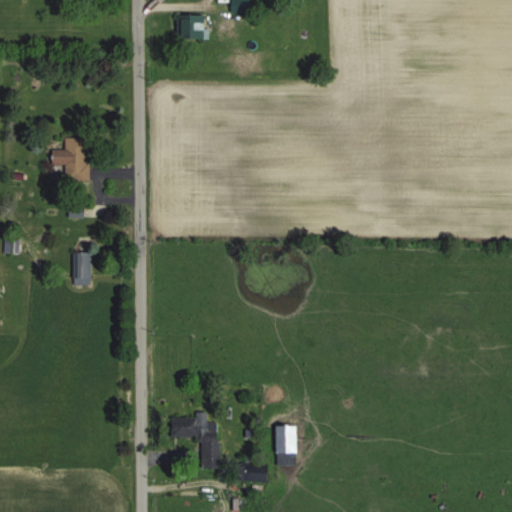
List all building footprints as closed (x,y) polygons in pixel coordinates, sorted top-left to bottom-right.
[(176,41),(206,41),(206,16),(176,16),(176,41)] [(63,139),(63,151),(51,151),(51,165),(64,165),(64,182),(85,182),(86,139),(63,139)] [(81,218),(80,208),(67,209),(68,218),(81,218)] [(72,285),(89,285),(89,253),(72,253),(72,285)] [(170,436),(200,436),(200,467),(218,467),(218,418),(170,417),(170,436)] [(274,463),(293,463),(293,424),(274,424),(274,463)]
